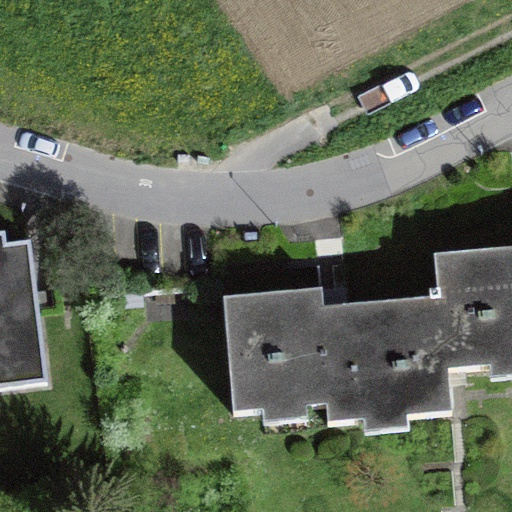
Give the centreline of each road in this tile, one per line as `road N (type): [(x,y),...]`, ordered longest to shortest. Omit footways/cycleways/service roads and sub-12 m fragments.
road 1 (residential): [(0,147),(216,204),(261,208),(311,203),(511,104)]
road 2 (track): [(511,22),(256,151),(216,204)]
